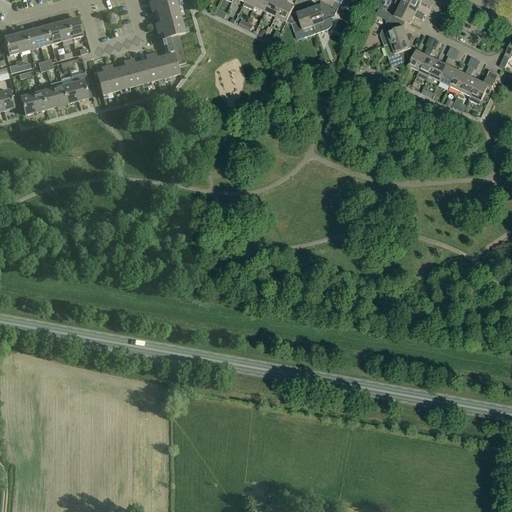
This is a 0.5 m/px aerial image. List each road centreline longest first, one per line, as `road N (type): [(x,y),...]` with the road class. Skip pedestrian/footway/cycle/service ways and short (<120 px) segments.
road 1 (primary): [(511,415),(0,322)]
road 2 (residential): [(440,0),(427,31),(490,62),(511,26)]
